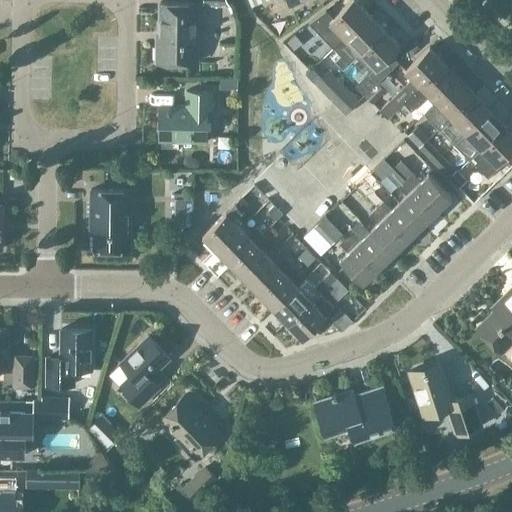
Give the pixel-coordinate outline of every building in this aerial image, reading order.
[(345,36),(369,13),(356,0),(350,0),(333,17),(325,10),(308,22),(333,47),(345,36)] [(156,43),(156,61),(197,62),(197,2),(160,1),(160,43),(156,43)] [(343,69),(352,60),(351,60),(384,28),(369,13),(345,36),(333,47),(340,54),(334,60),(343,68),(343,69)] [(399,44),(384,28),(351,60),(352,60),(359,68),(368,60),(374,67),(368,72),(377,81),(398,61),(390,53),(399,44)] [(311,42),(298,29),(284,42),(296,56),(311,42)] [(412,94),(444,62),(429,46),(405,69),(412,77),(379,109),(387,117),(397,108),(403,102),(412,94)] [(459,77),(444,62),(412,94),(403,102),(411,110),(419,101),(428,93),(435,100),(435,101),(459,77)] [(321,89),(335,75),(328,68),(313,82),(321,89)] [(335,75),(321,89),(345,114),(359,100),(335,75)] [(435,100),(423,112),(439,128),(438,128),(475,93),(459,77),(435,101),(435,100)] [(224,78),(224,88),(236,88),(237,78),(224,78)] [(377,81),(364,94),(372,102),(385,90),(377,81)] [(211,107),(211,90),(186,90),(186,106),(159,105),(159,139),(205,140),(206,107),(211,107)] [(475,93),(438,128),(439,128),(453,143),(490,108),(475,93)] [(405,116),(411,110),(403,102),(397,108),(405,116)] [(472,155),(472,156),(505,124),(490,108),(453,143),(468,159),(472,155)] [(417,124),(406,135),(418,146),(426,138),(429,135),(417,124)] [(511,147),(511,131),(505,124),(472,156),(476,160),(474,162),(487,177),(499,165),(497,162),(511,147)] [(418,146),(430,159),(431,159),(439,151),(426,138),(418,146)] [(372,169),(381,178),(386,174),(393,167),(384,158),(372,169)] [(437,166),(447,177),(456,168),(445,158),(437,166)] [(401,160),(393,168),(401,175),(408,168),(401,160)] [(456,168),(447,177),(458,188),(458,187),(466,179),(456,168)] [(405,178),(436,211),(451,196),(428,173),(420,180),(412,172),(405,178)] [(355,186),(362,193),(374,181),(367,174),(355,186)] [(436,211),(405,178),(397,185),(406,194),(398,201),(421,225),(436,211)] [(253,201),(262,192),(254,184),(247,191),(245,193),(253,201)] [(93,249),(129,249),(130,189),(90,189),(90,221),(94,221),(93,249)] [(186,193),(173,193),(172,224),(185,225),(186,193)] [(382,200),(375,207),(406,239),(421,225),(398,201),(391,209),(382,200)] [(217,249),(240,227),(233,219),(241,211),(234,203),(202,234),(217,249)] [(276,219),(278,217),(282,213),(273,204),(268,210),(276,219)] [(406,239),(375,207),(368,214),(377,223),(369,230),(392,253),(406,239)] [(325,215),(317,222),(334,240),(342,232),(325,215)] [(304,235),(321,253),(334,240),(317,222),(304,235)] [(172,224),(171,237),(176,237),(185,228),(185,225),(172,224)] [(240,227),(217,249),(231,264),(263,233),(256,226),(247,234),(240,227)] [(231,264),(245,279),(268,256),(261,248),(277,233),(271,226),(263,234),(263,233),(231,264)] [(392,253),(369,230),(362,237),(353,228),(346,235),(377,267),(392,253)] [(377,267),(346,235),(339,242),(347,251),(339,259),(362,282),(377,267)] [(298,255),(307,265),(315,256),(306,247),(298,255)] [(289,251),(284,255),(291,262),(296,258),(289,251)] [(259,293),(291,262),(284,255),(276,263),(268,256),(245,279),(259,293)] [(291,262),(259,293),(273,308),(297,285),(296,285),(290,278),(298,269),(291,262)] [(297,285),(273,308),(288,322),(320,291),(320,292),(328,284),(335,277),(330,271),(314,286),(305,276),(296,285),(297,285)] [(511,287),(511,292),(477,327),(501,351),(511,340),(511,287)] [(320,292),(320,291),(288,322),(302,338),(334,306),(320,292)] [(339,310),(331,318),(341,328),(349,320),(339,310)] [(73,368),(91,368),(91,328),(61,328),(61,356),(47,356),(47,384),(73,384),(73,368)] [(131,374),(119,385),(120,386),(138,405),(159,385),(149,375),(169,356),(148,334),(119,362),(131,374)] [(12,385),(33,386),(34,354),(12,354),(12,385)] [(481,425),(470,393),(451,400),(438,361),(410,370),(424,414),(447,407),(456,433),(481,425)] [(395,427),(381,386),(353,395),(351,389),(315,401),(326,435),(351,427),(355,440),(395,427)] [(220,431),(184,394),(163,415),(181,433),(176,438),(195,456),(220,431)] [(42,398),(41,416),(69,416),(69,398),(42,398)] [(0,454),(24,455),(24,411),(0,410),(0,454)] [(100,416),(89,427),(107,445),(119,433),(100,416)] [(214,477),(205,467),(185,486),(194,496),(214,477)] [(53,470),(53,486),(67,486),(67,470),(53,470)] [(156,472),(148,479),(155,486),(163,479),(156,472)] [(15,511),(16,476),(0,475),(0,511),(15,511)]
